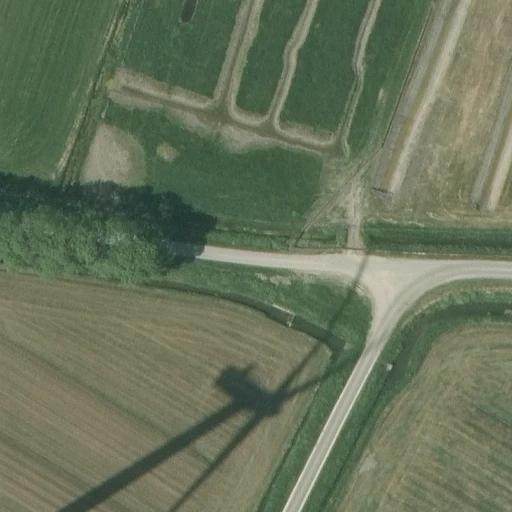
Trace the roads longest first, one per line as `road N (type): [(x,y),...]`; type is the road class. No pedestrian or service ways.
road 1 (unclassified): [(412,266),(0,227)]
road 2 (unclassified): [(505,0),(412,266)]
road 3 (unclassified): [(298,511),(412,266)]
